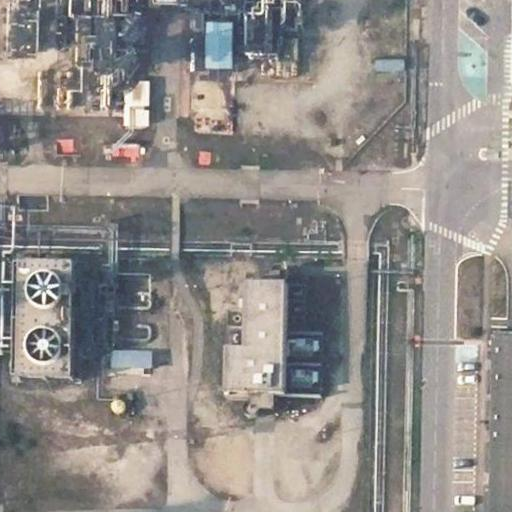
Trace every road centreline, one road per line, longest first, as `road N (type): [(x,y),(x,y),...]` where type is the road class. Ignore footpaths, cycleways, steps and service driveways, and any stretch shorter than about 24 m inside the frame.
road 1 (unclassified): [(439,179),(434,511)]
road 2 (unclassified): [(444,0),(440,128)]
